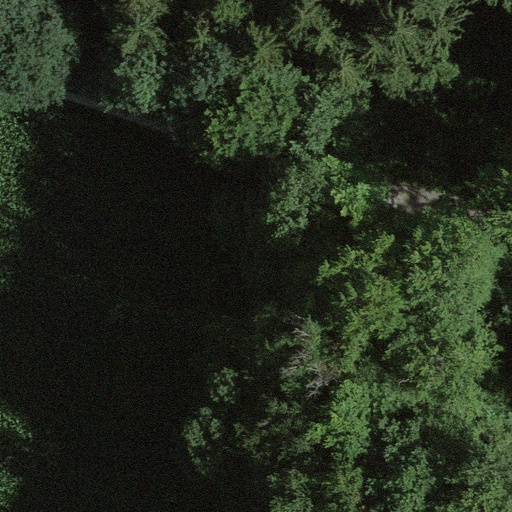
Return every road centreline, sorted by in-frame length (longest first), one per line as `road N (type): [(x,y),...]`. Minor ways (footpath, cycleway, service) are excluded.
road 1 (track): [(340,189),(0,60)]
road 2 (track): [(340,189),(274,409),(255,511)]
road 3 (track): [(511,226),(340,189)]
